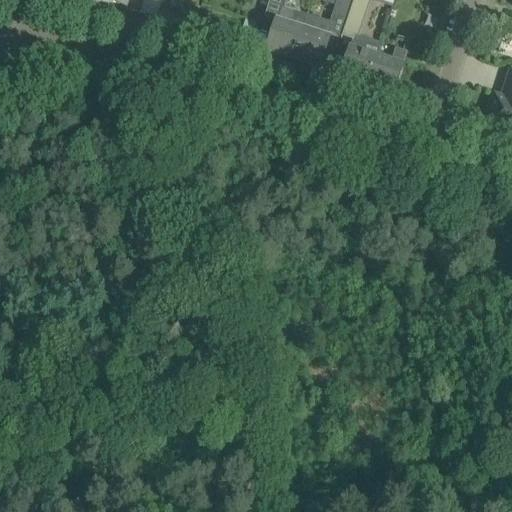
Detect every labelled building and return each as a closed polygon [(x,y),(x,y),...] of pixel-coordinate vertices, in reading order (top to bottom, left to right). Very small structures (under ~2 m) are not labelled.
[(96,0),(97,1),(126,10),(128,0),(96,0)] [(145,0),(140,15),(156,20),(161,0),(145,0)] [(338,0),(337,5),(334,14),(348,19),(353,0),(338,0)] [(353,0),(348,19),(347,20),(363,24),(370,0),(353,0)] [(272,34),(266,53),(276,56),(275,61),(291,66),(295,54),(307,16),(282,8),(277,23),(276,23),(272,34)] [(295,54),(291,66),(308,71),(309,67),(319,70),(322,62),(325,51),(329,40),(328,40),(330,36),(333,24),(331,24),(307,16),(295,54)] [(376,58),(378,59),(382,45),(359,38),(354,36),(352,43),(341,77),(367,86),(376,58)] [(391,63),(378,59),(376,58),(367,86),(394,95),(407,54),(395,50),(391,63)] [(501,98),(494,96),(484,129),(511,137),(511,70),(510,70),(501,98)]
